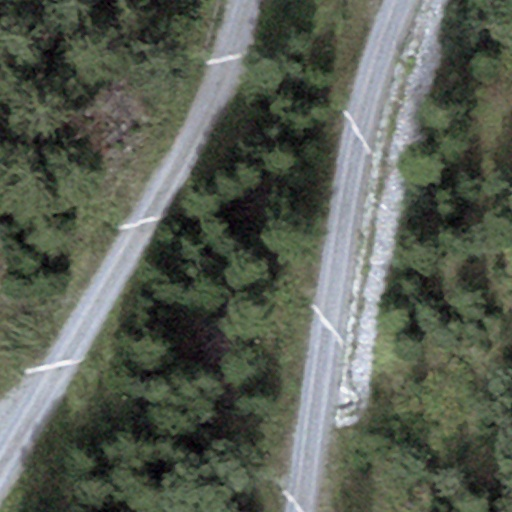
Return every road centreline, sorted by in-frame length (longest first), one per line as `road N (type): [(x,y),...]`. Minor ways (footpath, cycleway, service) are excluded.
road 1 (track): [(420,0),(299,511)]
road 2 (track): [(0,407),(70,270),(240,0)]
